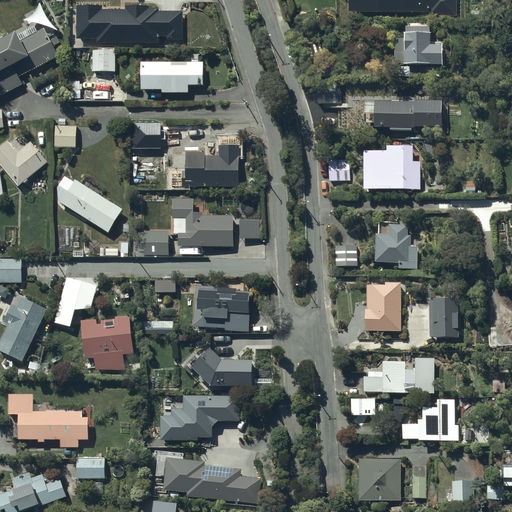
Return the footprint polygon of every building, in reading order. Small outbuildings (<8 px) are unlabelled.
[(349,0),(350,16),(430,15),(430,18),(457,18),(456,0),(349,0)] [(185,12),(79,9),(78,42),(184,44),(185,12)] [(0,100),(23,87),(19,80),(58,58),(44,32),(39,35),(35,28),(0,47),(0,100)] [(406,43),(396,43),(396,67),(405,67),(405,72),(426,72),(426,80),(435,80),(435,70),(444,70),(444,50),(432,50),(432,32),(407,32),(407,40),(406,40),(406,43)] [(116,53),(93,53),(93,74),(116,74),(116,53)] [(162,62),(141,63),(141,94),(162,94),(162,96),(188,96),(189,88),(204,88),(203,65),(189,65),(189,61),(176,61),(176,65),(162,66),(162,62)] [(80,84),(71,84),(71,92),(74,92),(74,101),(83,101),(83,93),(80,93),(80,84)] [(393,110),(387,110),(388,139),(422,138),(422,87),(393,88),(393,110)] [(153,126),(131,126),(131,154),(144,154),(144,145),(153,145),(153,126)] [(77,128),(56,127),(56,150),(77,150),(77,128)] [(8,145),(0,151),(0,166),(19,189),(48,166),(31,146),(18,157),(8,145)] [(219,159),(206,159),(206,156),(178,156),(178,159),(175,159),(176,175),(182,175),(183,191),(239,190),(240,149),(223,150),(223,148),(216,148),(215,152),(220,152),(220,159),(219,159)] [(388,156),(364,156),(365,195),(399,195),(399,197),(412,197),(412,193),(420,193),(420,165),(419,165),(419,162),(413,162),(413,150),(388,150),(388,156)] [(350,164),(329,165),(330,184),(350,183),(350,164)] [(143,174),(131,174),(130,191),(143,191),(143,174)] [(58,193),(59,205),(109,236),(123,213),(76,183),(74,185),(66,180),(58,193)] [(194,203),(173,203),(174,223),(175,223),(175,238),(179,238),(179,249),(234,249),(234,219),(194,220),(194,203)] [(260,223),(240,224),(240,242),(261,241),(260,223)] [(418,272),(418,251),(418,250),(412,250),(411,239),(409,239),(408,229),(390,230),(390,240),(377,240),(376,268),(399,268),(399,273),(418,272)] [(168,234),(139,234),(139,254),(134,254),(134,259),(168,259),(168,234)] [(336,247),(337,253),(337,270),(358,270),(358,258),(357,247),(336,247)] [(22,262),(0,262),(0,284),(22,285),(22,262)] [(368,315),(366,315),(366,337),(402,336),(401,287),(386,287),(386,291),(368,291),(368,315)] [(220,292),(220,294),(200,293),(199,314),(203,314),(203,329),(225,330),(225,333),(249,334),(251,295),(237,294),(237,293),(220,292)] [(47,313),(23,301),(18,311),(10,307),(4,318),(7,319),(4,325),(9,328),(0,346),(0,354),(22,365),(47,313)] [(458,306),(430,307),(431,343),(435,343),(435,345),(459,345),(458,306)] [(94,361),(96,374),(126,373),(124,358),(135,357),(130,318),(84,323),(82,307),(49,310),(51,331),(82,328),(86,362),(94,361)] [(154,319),(140,321),(142,335),(156,333),(154,319)] [(205,360),(197,352),(184,366),(212,392),(254,391),(253,364),(223,366),(211,355),(210,355),(205,360)] [(406,367),(384,368),(384,375),(369,375),(369,380),(364,380),(365,394),(384,394),(384,399),(435,398),(435,363),(416,363),(416,374),(406,374),(406,367)] [(34,398),(10,398),(10,418),(19,418),(19,443),(39,443),(39,445),(45,445),(45,443),(61,443),(60,450),(78,450),(78,443),(89,443),(89,422),(82,422),(82,411),(47,411),(47,415),(34,415),(34,398)] [(172,419),(161,419),(161,443),(198,444),(198,441),(213,441),(213,431),(219,424),(241,424),(240,399),(184,400),(184,412),(172,412),(172,419)] [(350,402),(350,413),(372,412),(372,402),(350,402)] [(420,441),(420,447),(460,446),(459,427),(456,427),(456,402),(439,403),(439,414),(424,414),(424,427),(403,428),(404,442),(420,441)] [(82,459),(78,459),(78,482),(80,482),(80,490),(93,490),(93,481),(105,481),(105,459),(103,459),(103,458),(102,457),(102,458),(98,458),(98,449),(82,449),(82,459)] [(241,467),(168,456),(163,490),(255,504),(259,475),(241,472),(241,467)] [(402,459),(359,458),(358,500),(401,500),(402,459)] [(511,488),(511,458),(510,458),(510,469),(501,469),(501,484),(503,484),(503,489),(511,488)] [(413,469),(413,502),(427,500),(426,467),(413,469)] [(17,491),(0,497),(0,511),(36,511),(67,501),(60,483),(46,488),(42,478),(32,482),(30,476),(13,483),(17,491)] [(470,504),(470,481),(453,481),(453,504),(470,504)] [(491,503),(493,503),(506,503),(506,494),(491,494),(491,503)] [(153,511),(155,499),(141,498),(138,511),(153,511)]
